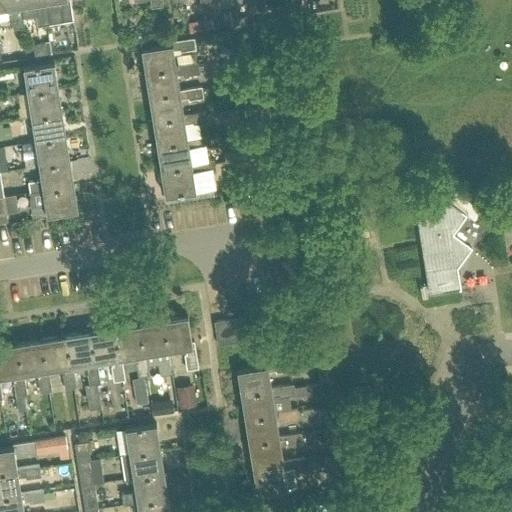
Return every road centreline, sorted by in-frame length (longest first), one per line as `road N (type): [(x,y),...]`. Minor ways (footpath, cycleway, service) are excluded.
road 1 (residential): [(0,273),(211,239)]
road 2 (unclassified): [(414,511),(462,387),(475,366),(511,349)]
